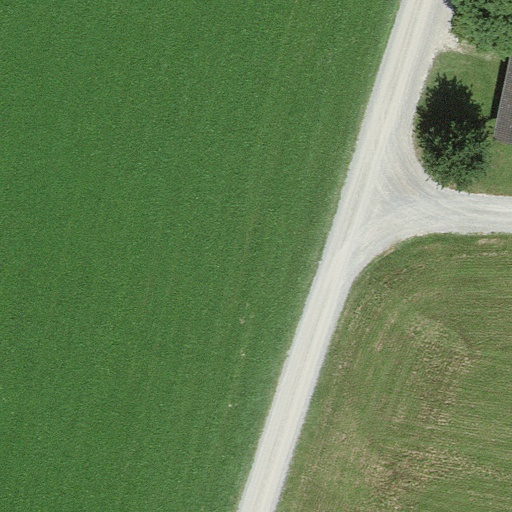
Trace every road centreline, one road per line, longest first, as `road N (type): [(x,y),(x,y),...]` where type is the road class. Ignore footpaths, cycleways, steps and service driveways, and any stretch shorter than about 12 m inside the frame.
road 1 (track): [(423,0),(367,186),(243,511)]
road 2 (track): [(511,195),(367,186)]
